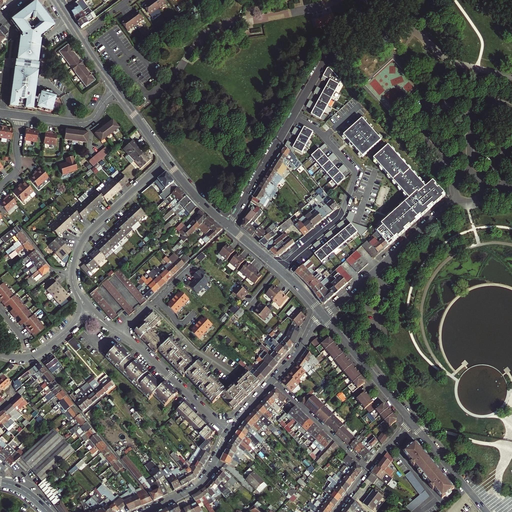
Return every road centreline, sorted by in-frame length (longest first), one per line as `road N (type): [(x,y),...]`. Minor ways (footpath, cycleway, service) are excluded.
road 1 (residential): [(292,117),(317,129),(356,173),(340,216),(279,268)]
road 2 (residential): [(166,160),(82,240),(72,279),(90,311)]
road 3 (residential): [(117,332),(227,433)]
road 4 (residential): [(323,315),(410,420)]
road 5 (residential): [(368,468),(272,381)]
road 6 (residential): [(229,226),(292,117)]
